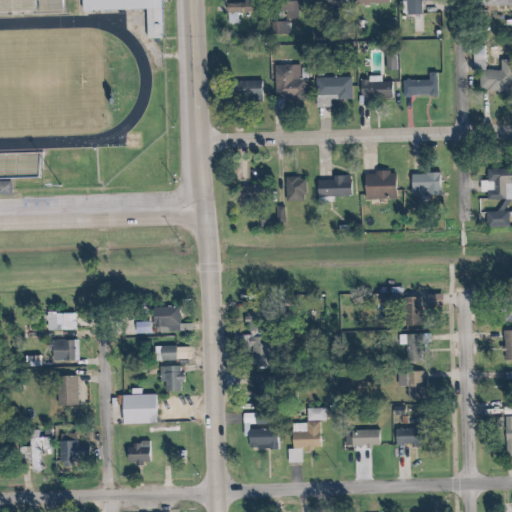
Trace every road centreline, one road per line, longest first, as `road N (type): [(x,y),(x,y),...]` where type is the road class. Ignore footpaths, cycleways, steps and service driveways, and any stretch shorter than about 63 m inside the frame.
road 1 (tertiary): [(225,511),(201,0)]
road 2 (residential): [(0,498),(511,482)]
road 3 (residential): [(208,141),(511,132)]
road 4 (residential): [(474,243),(463,0)]
road 5 (residential): [(476,511),(472,294)]
road 6 (residential): [(116,511),(108,329)]
